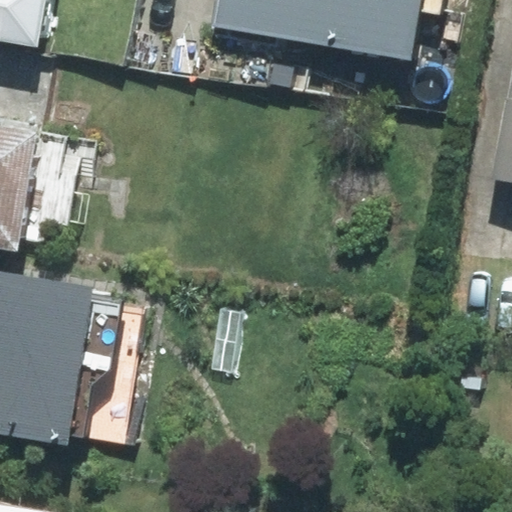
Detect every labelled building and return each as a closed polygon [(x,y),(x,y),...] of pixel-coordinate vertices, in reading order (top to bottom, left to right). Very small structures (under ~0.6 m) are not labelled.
[(0,0),(0,24),(71,33),(74,0),(0,0)] [(456,0),(238,0),(235,33),(452,53),(456,0)] [(78,117),(0,109),(0,233),(66,240),(78,117)] [(133,267),(0,255),(0,416),(119,426),(133,267)] [(92,511),(95,483),(0,476),(0,511),(92,511)]
